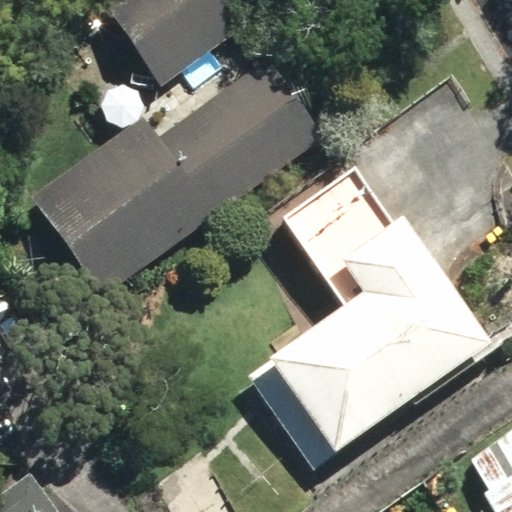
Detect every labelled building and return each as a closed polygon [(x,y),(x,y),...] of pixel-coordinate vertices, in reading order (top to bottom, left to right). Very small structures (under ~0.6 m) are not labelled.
[(100,0),(162,83),(245,22),(228,0),(100,0)] [(36,198),(107,297),(325,139),(269,61),(160,139),(145,120),(36,198)] [(249,378),(313,472),(486,351),(358,166),(287,217),(348,308),(249,378)] [(0,400),(10,393),(0,377),(0,357),(6,353),(0,343),(0,400)] [(0,511),(58,511),(32,475),(0,497),(0,511)] [(511,511),(511,481),(487,496),(496,511),(511,511)]
